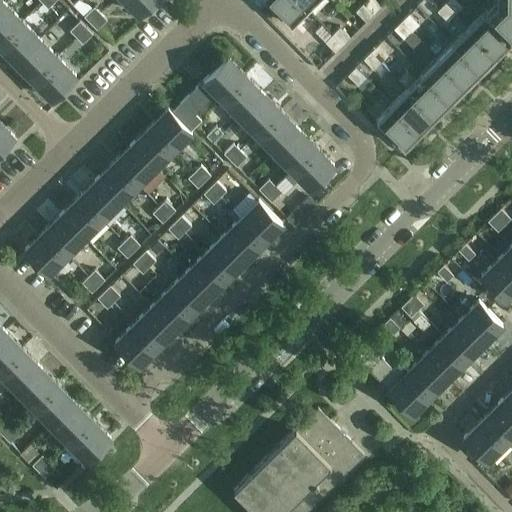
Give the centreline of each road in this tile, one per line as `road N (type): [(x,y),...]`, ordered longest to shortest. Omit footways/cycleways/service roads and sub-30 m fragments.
road 1 (residential): [(169,458),(511,115)]
road 2 (residential): [(130,415),(361,175),(364,143),(313,87)]
road 3 (residential): [(511,343),(424,437),(507,511)]
road 4 (residential): [(65,147),(227,3)]
road 5 (residential): [(130,415),(0,274)]
road 6 (residential): [(313,87),(400,0)]
road 7 (residential): [(313,87),(227,3)]
